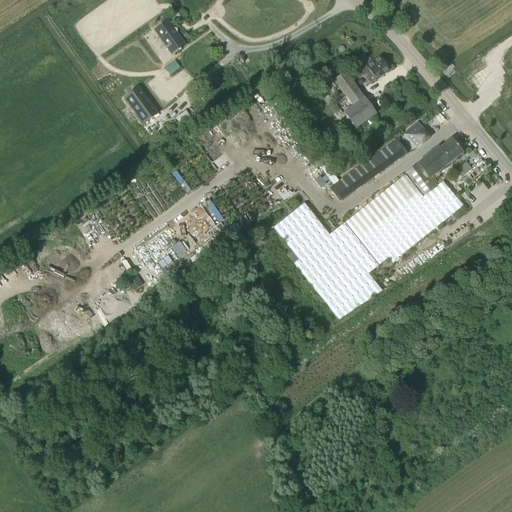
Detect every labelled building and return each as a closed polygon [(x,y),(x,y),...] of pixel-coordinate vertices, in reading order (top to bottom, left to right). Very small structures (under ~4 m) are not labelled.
[(153,31),(171,56),(186,46),(168,20),(153,31)] [(366,67),(360,71),(370,84),(375,80),(390,70),(380,57),(366,67)] [(346,72),(334,80),(345,97),(333,105),(341,115),(344,113),(355,130),(377,115),(364,97),(346,72)] [(124,99),(143,125),(158,113),(140,88),(124,99)] [(403,135),(415,151),(431,139),(418,123),(403,135)] [(196,143),(208,152),(216,142),(204,132),(196,143)] [(440,149),(438,147),(418,163),(420,166),(429,179),(430,178),(463,153),(452,139),(440,149)] [(407,154),(397,140),(329,189),(339,203),(407,154)] [(462,177),(473,169),(467,162),(456,170),(462,177)] [(408,175),(406,177),(405,176),(329,236),(304,204),(268,232),(293,264),(288,268),(332,326),(380,291),(367,274),(388,257),(391,262),(462,207),(443,182),(437,187),(430,178),(429,179),(420,166),(416,169),(413,164),(405,171),(408,175)] [(26,272),(28,276),(38,271),(36,267),(26,272)] [(136,276),(127,282),(132,291),(141,285),(136,276)] [(51,347),(54,353),(63,348),(60,342),(51,347)]
